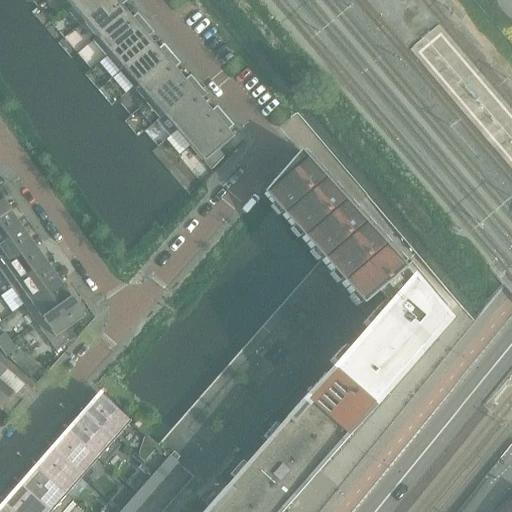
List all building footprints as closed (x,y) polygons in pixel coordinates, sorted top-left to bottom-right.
[(57,0),(66,10),(77,0),(57,0)] [(79,26),(108,0),(77,0),(66,10),(79,26)] [(93,41),(125,13),(119,6),(125,2),(123,0),(108,0),(79,26),(80,26),(84,23),(96,37),(92,40),(93,41)] [(106,57),(144,24),(137,15),(131,20),(125,13),(93,41),(106,57)] [(119,72),(152,44),(146,38),(152,33),(144,24),(106,57),(119,72)] [(132,88),(171,55),(163,46),(158,51),(152,44),(119,72),(132,88)] [(146,103),(178,75),(173,69),(178,64),(171,55),(132,88),(146,103)] [(159,119),(197,86),(190,77),(184,82),(178,75),(146,103),(159,119)] [(176,131),(205,106),(199,100),(205,95),(197,86),(159,119),(160,120),(164,116),(176,131)] [(189,146),(224,117),(216,108),(211,113),(205,106),(176,131),(189,146)] [(218,150),(232,138),(226,131),(232,126),(224,117),(189,146),(210,171),(224,157),(218,150)] [(372,323),(206,511),(277,511),(278,511),(316,469),(326,457),(335,446),(345,435),(347,432),(358,421),(367,410),(378,398),(418,352),(444,322),(439,316),(350,211),(299,151),(262,193),(274,207),(320,261),(359,308),(374,295),(385,308),(372,323)] [(0,215),(9,209),(0,196),(0,215)] [(0,241),(21,227),(9,209),(0,215),(0,241)] [(0,268),(34,245),(21,227),(0,241),(0,268)] [(0,273),(10,288),(46,262),(34,245),(0,268),(0,273)] [(206,511),(372,323),(385,308),(374,295),(359,308),(320,261),(157,446),(158,447),(169,457),(176,464),(192,478),(162,511),(206,511)] [(22,305),(59,280),(46,262),(10,288),(22,305)] [(35,323),(71,297),(59,280),(22,305),(35,323)] [(68,328),(85,317),(71,297),(35,323),(56,352),(75,338),(68,328)] [(10,342),(4,334),(0,336),(0,348),(0,349),(10,342)] [(16,350),(10,342),(0,349),(6,357),(16,350)] [(0,408),(14,393),(0,380),(0,378),(7,371),(0,364),(0,408)] [(130,422),(99,395),(82,414),(113,441),(130,422)] [(113,441),(82,414),(66,432),(97,459),(113,441)] [(97,459),(66,432),(50,450),(81,477),(97,459)] [(158,447),(141,466),(153,476),(160,482),(176,464),(169,457),(158,447)] [(81,477),(50,450),(35,468),(66,495),(66,494),(81,477)] [(141,466),(125,484),(137,494),(144,501),(160,482),(153,476),(141,466)] [(66,495),(35,468),(19,486),(48,511),(63,511),(73,500),(66,494),(66,495)] [(125,484),(109,502),(121,511),(120,511),(134,511),(144,501),(137,494),(125,484)] [(48,511),(19,486),(3,504),(12,511),(48,511)] [(109,502),(100,511),(120,511),(121,511),(109,502)]
